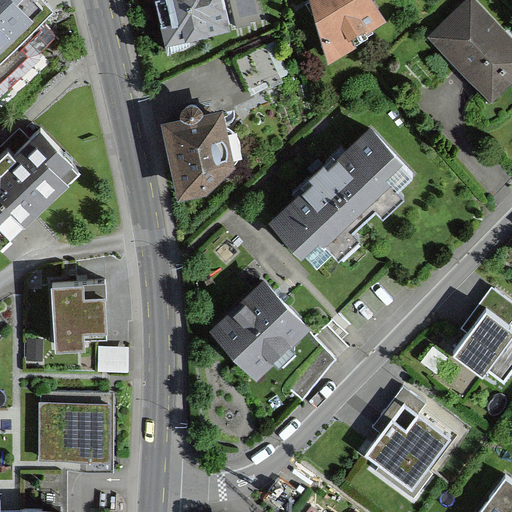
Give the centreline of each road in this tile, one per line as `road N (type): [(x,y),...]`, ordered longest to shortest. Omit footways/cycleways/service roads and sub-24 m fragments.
road 1 (tertiary): [(156,492),(156,287),(96,0)]
road 2 (residential): [(511,225),(273,466),(225,489),(156,492)]
